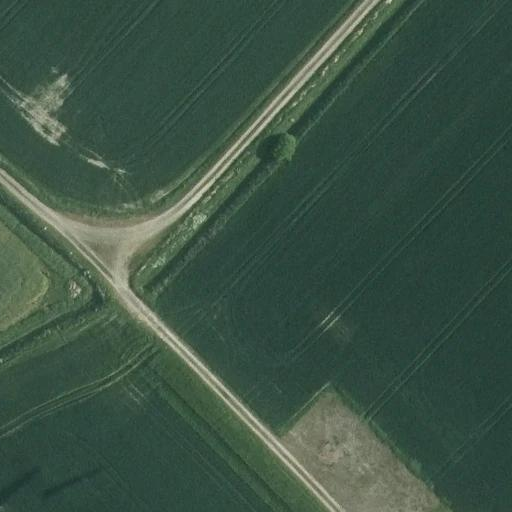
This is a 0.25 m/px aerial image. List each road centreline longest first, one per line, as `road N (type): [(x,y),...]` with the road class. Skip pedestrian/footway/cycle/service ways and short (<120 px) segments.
road 1 (track): [(373,0),(204,196),(138,239),(68,230),(0,181)]
road 2 (track): [(339,511),(68,230)]
